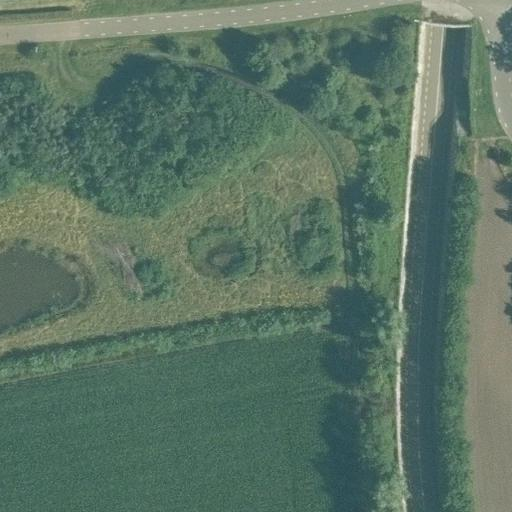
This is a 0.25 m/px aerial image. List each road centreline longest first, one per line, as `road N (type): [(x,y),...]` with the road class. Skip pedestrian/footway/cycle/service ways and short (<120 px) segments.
road 1 (unclassified): [(419,511),(412,430),(445,0)]
road 2 (unclassified): [(0,39),(361,0)]
